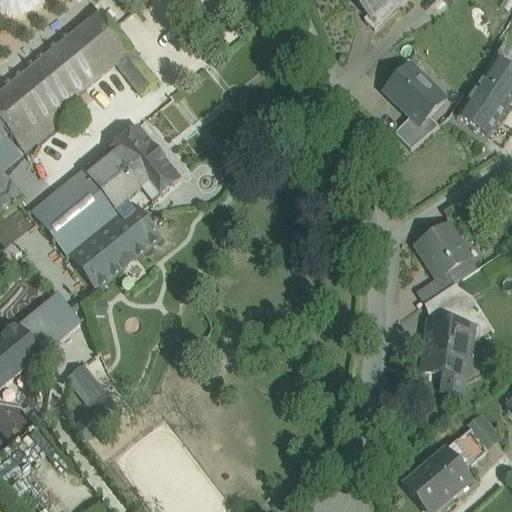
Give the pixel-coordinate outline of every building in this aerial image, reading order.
[(350,0),(368,17),(369,18),(387,0),(350,0)] [(391,0),(387,0),(369,18),(368,17),(364,21),(375,32),(399,8),(391,0)] [(133,53),(101,15),(67,42),(98,81),(116,67),(133,53)] [(67,42),(0,95),(0,124),(9,135),(17,146),(72,102),(98,81),(67,42)] [(511,54),(504,48),(496,61),(511,72),(511,54)] [(133,53),(116,67),(126,79),(142,65),(133,53)] [(511,101),(511,72),(496,61),(476,91),(505,111),(511,101)] [(142,65),(126,79),(141,97),(158,83),(142,65)] [(412,68),(388,94),(421,125),(445,99),(412,68)] [(505,111),(476,91),(458,118),(488,138),(505,111)] [(72,102),(17,146),(25,155),(80,110),(72,102)] [(0,124),(0,142),(9,135),(0,124)] [(180,182),(138,129),(96,162),(141,218),(180,182)] [(96,162),(32,214),(97,293),(161,242),(141,218),(96,162)] [(23,200),(0,172),(0,213),(3,217),(23,200)] [(448,228),(416,249),(437,281),(438,282),(447,276),(470,261),(448,228)] [(437,281),(417,295),(424,307),(454,287),(447,276),(438,282),(437,281)] [(454,287),(424,307),(431,328),(443,329),(444,323),(457,324),(457,323),(452,314),(471,302),(454,287)] [(57,296),(18,330),(42,358),(82,324),(57,296)] [(457,324),(444,323),(443,329),(431,328),(425,371),(444,374),(442,394),(462,396),(465,377),(469,343),(489,330),(471,302),(452,314),(457,323),(457,324)] [(16,327),(0,340),(0,391),(1,393),(42,358),(18,330),(16,327)] [(105,399),(82,370),(71,378),(94,407),(105,399)] [(468,429),(471,432),(488,453),(502,441),(482,417),(468,429)] [(471,432),(445,454),(456,467),(459,464),(466,472),(488,453),(471,432)] [(445,454),(405,487),(425,511),(437,511),(471,484),(456,467),(445,454)]
